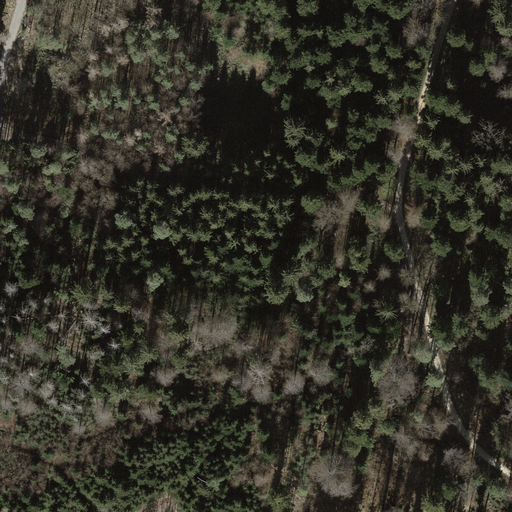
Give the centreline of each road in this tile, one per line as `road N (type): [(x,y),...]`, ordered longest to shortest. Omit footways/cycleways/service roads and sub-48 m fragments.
road 1 (track): [(404,160),(347,194),(160,177),(54,140),(0,138)]
road 2 (track): [(511,474),(471,439),(444,383),(399,217),(404,160)]
road 3 (track): [(404,160),(452,0)]
